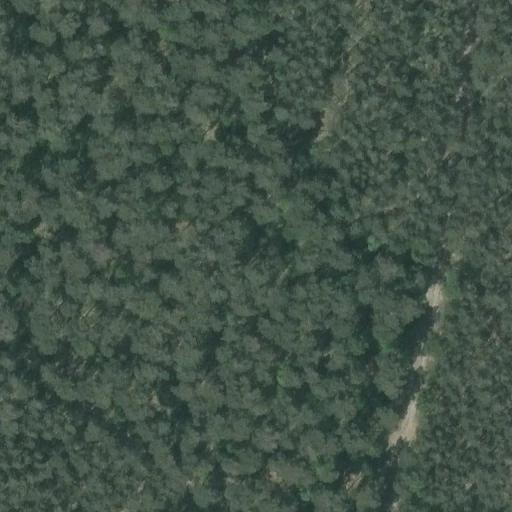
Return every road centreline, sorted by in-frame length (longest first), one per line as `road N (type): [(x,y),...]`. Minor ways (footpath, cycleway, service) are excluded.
road 1 (track): [(383,511),(430,249),(461,0)]
road 2 (track): [(229,0),(332,231),(511,265)]
road 3 (track): [(225,511),(0,345)]
